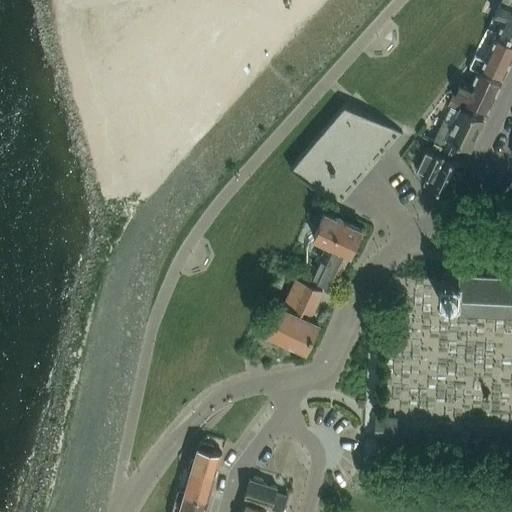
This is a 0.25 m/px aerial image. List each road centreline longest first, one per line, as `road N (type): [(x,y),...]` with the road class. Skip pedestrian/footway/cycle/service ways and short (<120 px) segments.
road 1 (residential): [(302,376),(324,364),(377,265),(465,199),(477,178)]
road 2 (unclassified): [(123,511),(210,404),(302,376)]
